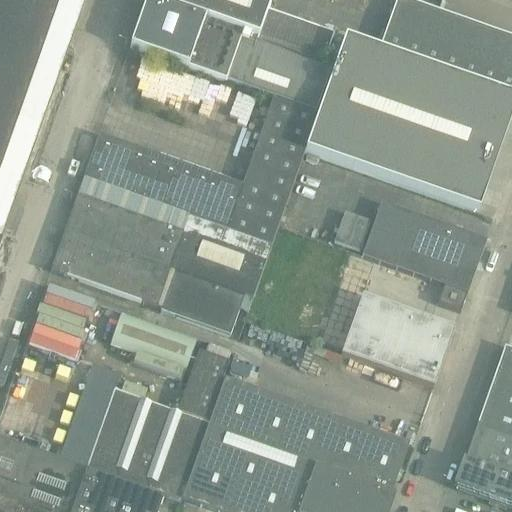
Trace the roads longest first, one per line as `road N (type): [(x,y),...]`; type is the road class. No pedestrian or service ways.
road 1 (unclassified): [(0,335),(118,0)]
road 2 (unclassified): [(427,511),(511,261)]
